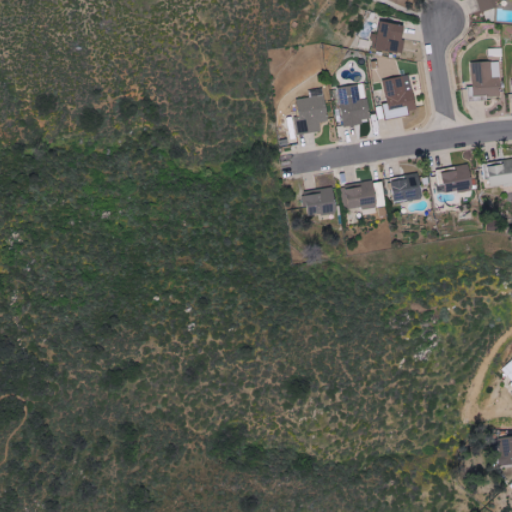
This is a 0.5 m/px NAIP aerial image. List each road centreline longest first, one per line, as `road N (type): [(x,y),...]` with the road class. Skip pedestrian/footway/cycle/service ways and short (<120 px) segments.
road 1 (residential): [(284,165),(511,130)]
road 2 (residential): [(450,139),(436,50),(443,20)]
